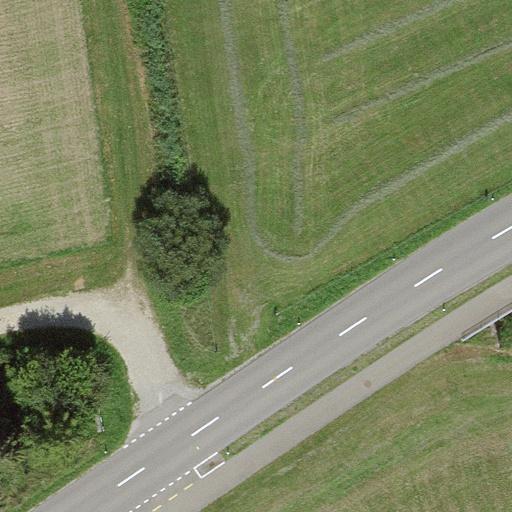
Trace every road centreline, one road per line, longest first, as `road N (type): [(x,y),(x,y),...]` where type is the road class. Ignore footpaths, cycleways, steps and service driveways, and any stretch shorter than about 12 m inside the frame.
road 1 (tertiary): [(97,511),(511,239)]
road 2 (track): [(0,331),(85,319),(117,323),(142,342),(158,404),(161,511)]
